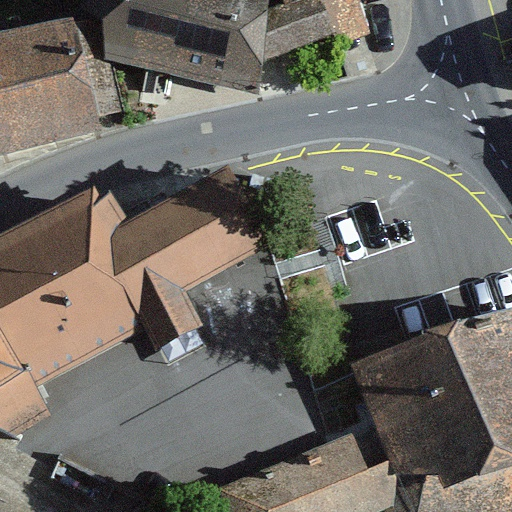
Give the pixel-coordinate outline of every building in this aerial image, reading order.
[(107,59),(255,94),(259,59),(266,9),(267,0),(86,0),(84,10),(112,14),(107,59)] [(320,0),(293,0),(292,1),(266,9),(259,59),(332,30),(320,0)] [(367,33),(355,0),(320,0),(332,30),(338,45),(367,33)] [(72,24),(94,117),(115,112),(93,19),(72,24)] [(94,117),(72,24),(0,40),(0,157),(98,134),(94,117)] [(51,420),(33,389),(142,326),(157,352),(200,328),(180,293),(263,246),(223,177),(114,240),(91,201),(0,252),(0,430),(18,439),(51,420)] [(511,511),(511,316),(351,372),(377,435),(224,495),(230,511),(378,511),(389,508),(390,511),(511,511)]
